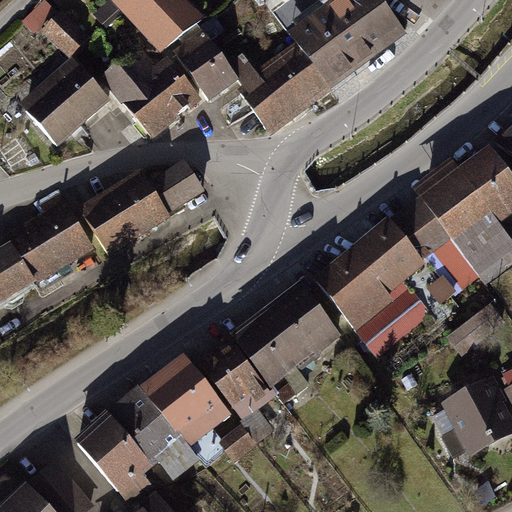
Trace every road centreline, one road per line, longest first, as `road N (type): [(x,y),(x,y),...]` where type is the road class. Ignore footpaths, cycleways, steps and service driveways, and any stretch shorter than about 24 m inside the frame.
road 1 (tertiary): [(267,226),(256,258),(227,291),(0,441)]
road 2 (tertiary): [(267,226),(340,212),(511,76)]
road 3 (residential): [(279,179),(226,154),(148,153),(0,199)]
road 4 (unclassified): [(474,0),(391,90),(301,147),(279,179)]
